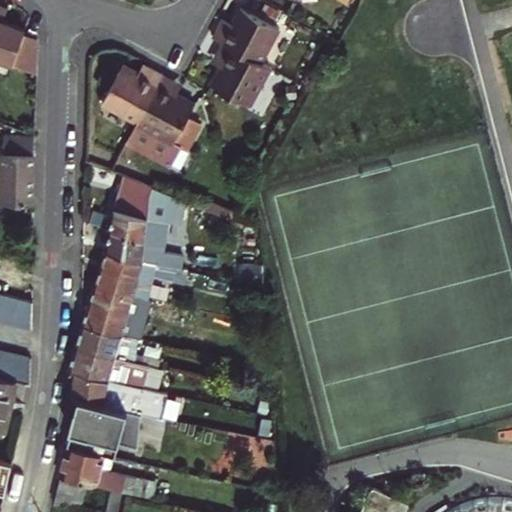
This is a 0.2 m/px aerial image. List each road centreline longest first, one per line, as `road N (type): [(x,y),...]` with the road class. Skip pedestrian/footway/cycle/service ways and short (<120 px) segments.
road 1 (residential): [(72,0),(58,42),(46,393),(19,511)]
road 2 (residential): [(72,0),(161,27),(188,19),(201,0)]
